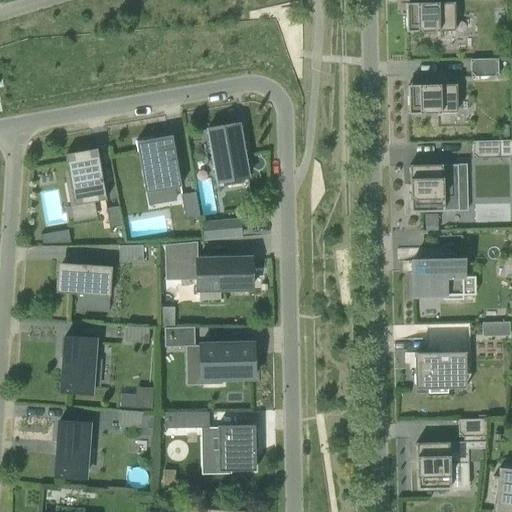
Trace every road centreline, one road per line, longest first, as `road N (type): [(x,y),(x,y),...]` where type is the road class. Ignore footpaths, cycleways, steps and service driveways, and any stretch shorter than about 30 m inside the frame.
road 1 (residential): [(8,127),(242,85),(273,92),(284,114),(292,511)]
road 2 (residential): [(380,511),(368,0)]
road 3 (residential): [(8,127),(0,418)]
